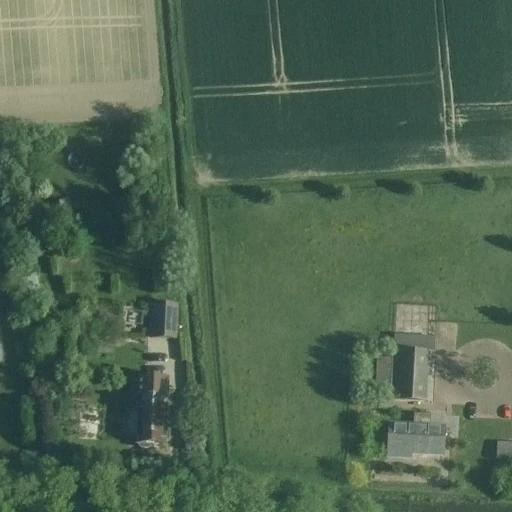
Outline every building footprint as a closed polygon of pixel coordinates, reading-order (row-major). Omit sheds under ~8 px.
[(152,305),(151,338),(176,339),(177,305),(173,305),(152,305)] [(434,339),(394,337),(390,401),(431,404),(434,339)] [(136,438),(135,446),(137,446),(140,449),(149,450),(152,447),(164,447),(166,408),(162,407),(162,399),(167,399),(168,379),(163,379),(138,378),(138,396),(142,396),(141,406),(137,406),(137,414),(129,413),(129,417),(126,420),(126,431),(128,434),(128,438),(136,438)] [(388,459),(402,460),(402,456),(441,458),(442,428),(429,427),(430,417),(412,416),(412,426),(389,425),(388,459)] [(511,444),(496,444),(495,461),(511,461),(511,444)]
